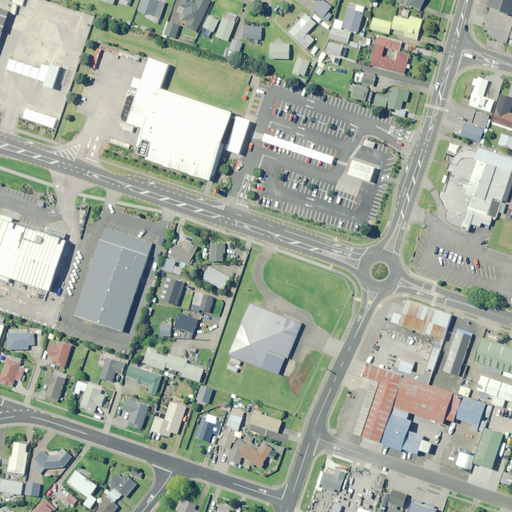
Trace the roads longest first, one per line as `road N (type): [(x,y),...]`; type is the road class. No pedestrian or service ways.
road 1 (secondary): [(22,151),(365,266)]
road 2 (tertiary): [(385,258),(453,46)]
road 3 (residential): [(511,504),(310,436)]
road 4 (tertiary): [(310,436),(372,284)]
road 5 (residential): [(173,463),(19,415)]
road 6 (secondary): [(392,277),(511,320)]
road 7 (residential): [(288,501),(173,463)]
